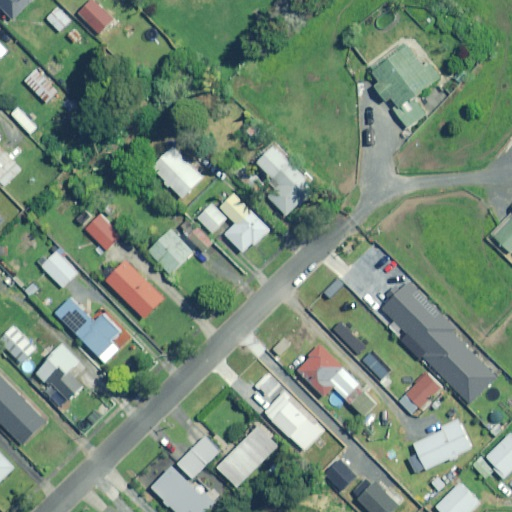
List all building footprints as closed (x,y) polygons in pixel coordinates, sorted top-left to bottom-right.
[(0,0),(0,2),(15,17),(32,0),(0,0)] [(113,19),(92,0),(90,0),(78,13),(100,34),(113,19)] [(72,20),(58,7),(47,18),(60,32),(72,20)] [(0,59),(8,52),(0,42),(0,59)] [(425,69),(408,46),(373,73),(382,84),(375,88),(386,103),(392,98),(399,107),(394,111),(408,129),(426,115),(414,99),(440,78),(430,66),(425,69)] [(58,92),(36,70),(25,81),(46,103),(58,92)] [(268,136),(254,123),(246,132),(260,145),(268,136)] [(0,185),(3,188),(22,169),(0,145),(0,185)] [(318,189),(278,146),(263,160),(281,179),(265,193),(288,217),(318,189)] [(203,178),(173,148),(152,168),(182,199),(203,178)] [(260,176),(238,155),(228,165),(250,187),(260,176)] [(270,230),(234,195),(221,208),(237,223),(226,235),(243,252),(253,243),(255,245),(270,230)] [(228,217),(213,203),(199,218),(213,232),(228,217)] [(511,253),(511,212),(491,233),(511,253)] [(122,236),(99,214),(84,229),(106,251),(122,236)] [(179,226),(186,233),(185,233),(203,251),(212,242),(197,227),(188,217),(179,226)] [(193,253),(172,230),(149,251),(170,274),(193,253)] [(78,273),(56,252),(41,266),(63,288),(78,273)] [(164,299),(126,261),(116,271),(110,265),(100,275),(144,319),(164,299)] [(418,356),(423,350),(426,353),(421,358),(470,405),(497,378),(459,341),(452,334),(456,330),(426,301),(407,283),(400,291),(395,286),(385,297),(389,301),(381,309),(416,343),(411,349),(418,356)] [(93,321),(70,299),(55,314),(106,363),(119,349),(112,342),(121,333),(100,313),(93,321)] [(36,349),(14,326),(0,339),(0,341),(21,363),(36,349)] [(63,345),(38,372),(36,374),(49,386),(51,384),(70,401),(84,386),(69,373),(80,361),(63,345)] [(360,385),(320,345),(296,369),(324,397),(334,387),(364,417),(376,405),(358,387),(360,385)] [(46,422),(0,375),(0,422),(22,445),(46,422)] [(441,389),(427,375),(407,396),(421,410),(441,389)] [(308,445),(309,446),(323,431),(285,393),(266,412),(298,444),(299,443),(305,448),(308,445)] [(455,411),(447,401),(437,409),(445,419),(455,411)] [(414,445),(426,471),(450,459),(451,461),(459,458),(457,455),(473,448),(459,420),(441,428),(443,431),(414,445)] [(278,447),(259,427),(218,468),(237,488),(278,447)] [(511,433),(487,457),(496,467),(494,469),(504,479),(511,471),(511,433)] [(220,451),(206,437),(178,465),(192,479),(220,451)] [(0,482),(15,468),(0,452),(0,482)] [(356,476),(336,455),(321,468),(341,490),(356,476)] [(494,471),(482,458),(473,465),(485,479),(494,471)] [(202,495),(173,467),(151,490),(174,511),(206,511),(216,503),(204,492),(202,495)] [(351,491),(360,499),(358,501),(368,511),(392,511),(398,506),(375,484),(373,486),(364,477),(351,491)] [(436,507),(440,511),(470,511),(480,503),(461,483),(436,507)]
